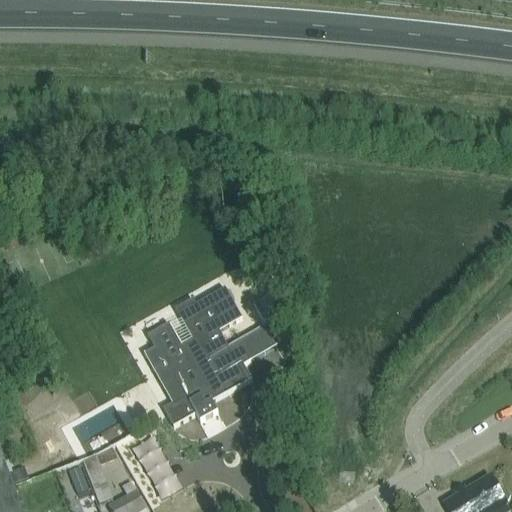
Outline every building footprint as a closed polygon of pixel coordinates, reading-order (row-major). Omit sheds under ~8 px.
[(154,351),(143,357),(153,375),(163,369),(181,401),(163,411),(174,430),(196,417),(201,426),(217,416),(211,406),(225,398),(248,385),(220,334),(242,321),(236,310),(231,301),(225,290),(196,306),(193,301),(175,312),(192,342),(182,347),(170,326),(148,339),(154,351)] [(78,314),(95,351),(113,342),(95,306),(78,314)] [(0,511),(21,511),(0,452),(0,511)] [(82,464),(88,478),(99,507),(113,502),(101,470),(118,463),(113,452),(82,464)] [(80,470),(69,475),(78,497),(89,492),(80,470)] [(490,480),(445,507),(448,511),(497,511),(506,507),(506,506),(509,504),(510,499),(506,493),(503,492),(499,494),(490,480)] [(130,498),(109,510),(110,511),(147,511),(137,494),(130,498)]
